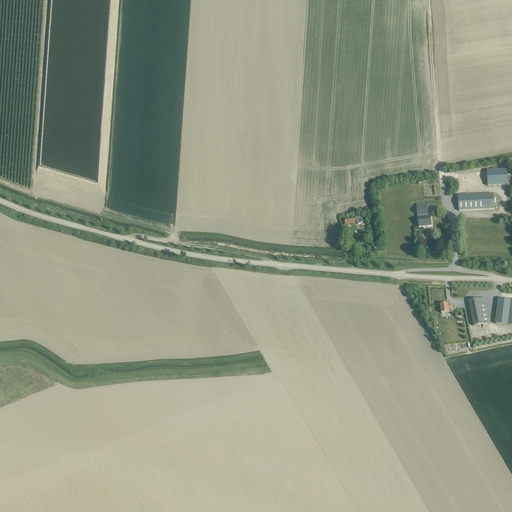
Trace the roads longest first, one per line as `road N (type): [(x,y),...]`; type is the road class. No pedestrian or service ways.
road 1 (unclassified): [(511,280),(205,257),(0,200)]
road 2 (track): [(119,238),(282,265)]
